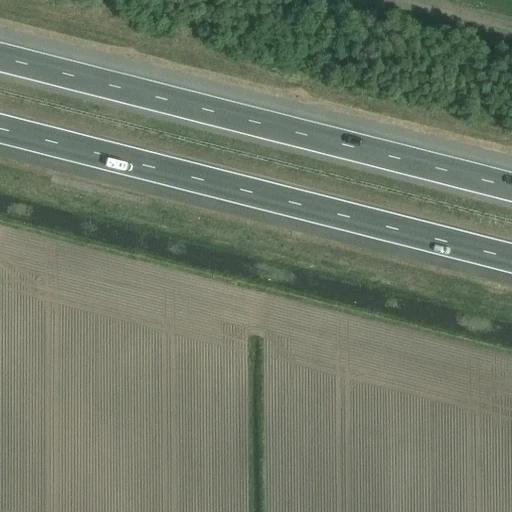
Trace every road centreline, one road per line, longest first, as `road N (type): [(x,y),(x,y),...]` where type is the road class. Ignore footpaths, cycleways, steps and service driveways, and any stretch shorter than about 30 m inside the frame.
road 1 (motorway): [(0,123),(511,253)]
road 2 (motorway): [(511,181),(0,51)]
